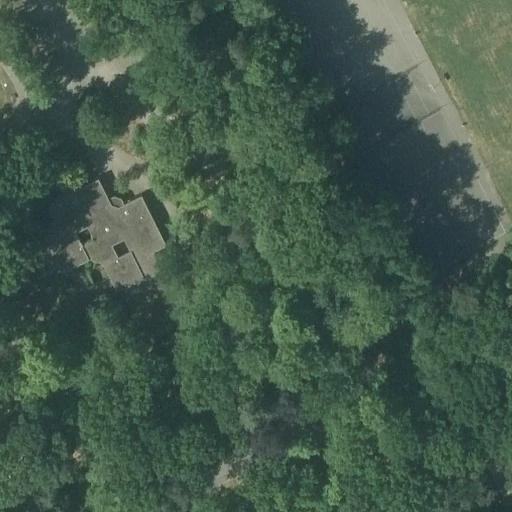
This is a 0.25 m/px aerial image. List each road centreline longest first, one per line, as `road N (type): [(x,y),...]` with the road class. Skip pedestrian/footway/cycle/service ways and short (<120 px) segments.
road 1 (unclassified): [(140,0),(158,20),(304,358)]
road 2 (unclassified): [(293,440),(152,511)]
